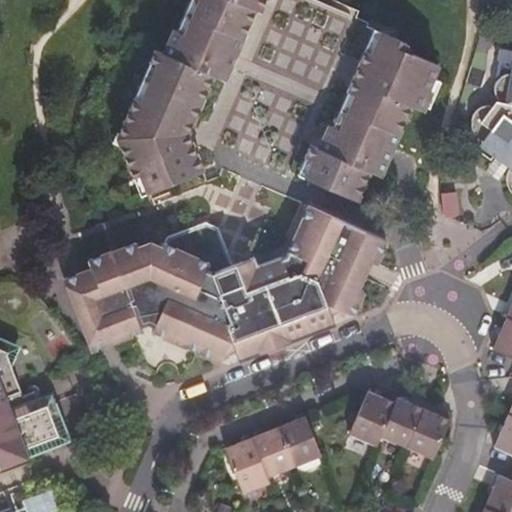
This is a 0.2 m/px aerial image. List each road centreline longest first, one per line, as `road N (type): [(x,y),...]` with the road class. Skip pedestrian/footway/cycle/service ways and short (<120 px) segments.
road 1 (residential): [(362,337),(184,412),(134,511)]
road 2 (residential): [(475,431),(471,364),(444,326),(414,319),(362,337)]
